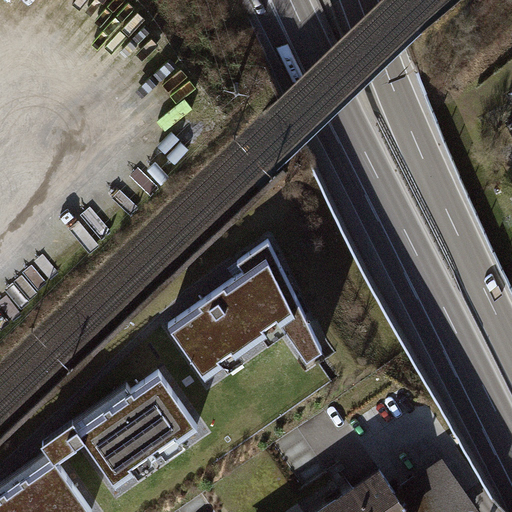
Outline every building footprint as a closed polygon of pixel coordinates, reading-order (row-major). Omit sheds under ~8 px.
[(511,114),(500,121),(511,144),(511,114)] [(245,270),(171,322),(207,374),(225,361),(220,355),(234,346),(238,352),(269,330),(265,324),(279,313),(306,355),(322,344),(269,238),(238,260),(245,270)] [(160,369),(79,425),(80,427),(70,433),(77,443),(87,436),(118,481),(135,469),(131,463),(177,431),(181,437),(199,425),(160,369)] [(54,453),(0,491),(0,511),(90,511),(94,510),(54,453)] [(444,456),(396,489),(411,511),(477,511),(481,510),(444,456)] [(411,511),(396,489),(381,467),(315,511),(411,511)] [(232,511),(257,504),(248,474),(223,482),(232,511)]
